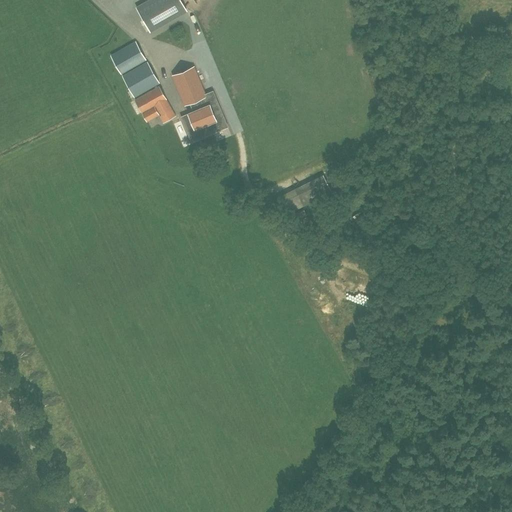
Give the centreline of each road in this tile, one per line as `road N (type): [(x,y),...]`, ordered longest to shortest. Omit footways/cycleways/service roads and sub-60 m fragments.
road 1 (unclassified): [(95,0),(141,37),(198,62),(255,206),(292,237)]
road 2 (track): [(424,0),(429,74),(449,123),(455,273)]
road 3 (track): [(449,123),(386,131),(249,192)]
